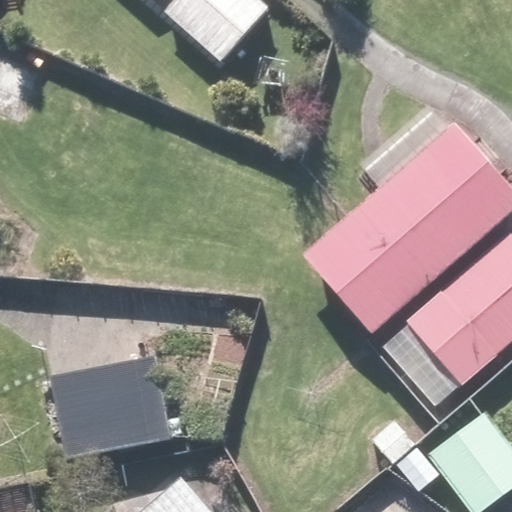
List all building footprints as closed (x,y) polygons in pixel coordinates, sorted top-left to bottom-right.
[(264,0),(179,0),(168,13),(223,64),(274,9),(264,0)] [(0,30),(0,114),(23,125),(54,54),(0,30)] [(511,179),(463,121),(307,251),(376,334),(511,219),(511,179)] [(0,266),(4,268),(25,225),(0,212),(0,266)] [(511,236),(386,344),(441,408),(511,347),(511,236)] [(164,359),(58,373),(69,454),(174,439),(164,359)] [(423,492),(445,476),(471,511),(486,511),(511,493),(511,442),(488,409),(428,453),(423,446),(401,462),(423,492)] [(147,511),(222,511),(190,475),(147,511)]
